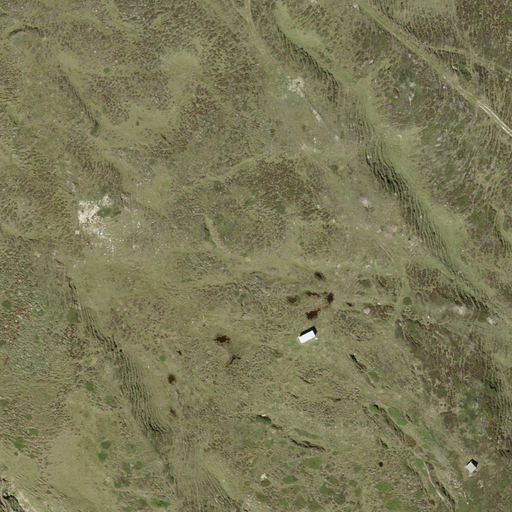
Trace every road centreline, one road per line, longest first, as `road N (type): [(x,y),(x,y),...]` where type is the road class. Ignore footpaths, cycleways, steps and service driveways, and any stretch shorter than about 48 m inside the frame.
road 1 (track): [(388,328),(401,278),(343,188),(303,150),(252,29),(248,0)]
road 2 (track): [(356,0),(511,133)]
